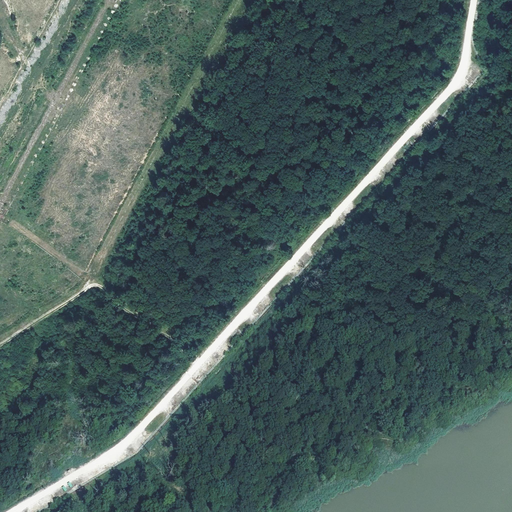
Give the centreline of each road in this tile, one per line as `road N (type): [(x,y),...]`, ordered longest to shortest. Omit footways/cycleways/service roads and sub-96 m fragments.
road 1 (track): [(12,511),(121,447),(456,85),(476,0)]
road 2 (track): [(202,359),(86,286),(0,346)]
road 3 (track): [(0,203),(108,0)]
